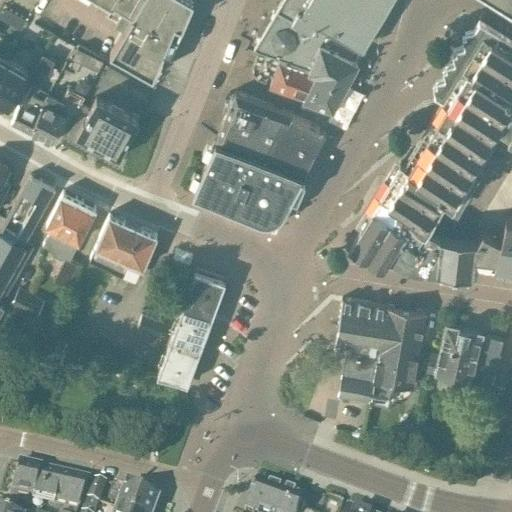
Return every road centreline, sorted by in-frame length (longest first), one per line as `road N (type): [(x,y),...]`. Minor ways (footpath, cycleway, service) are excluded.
road 1 (unclassified): [(283,267),(423,0)]
road 2 (tertiary): [(474,511),(233,434)]
road 3 (residential): [(511,299),(283,267)]
road 4 (unclassified): [(155,208),(233,0)]
road 5 (residential): [(211,487),(0,435)]
road 6 (tertiary): [(233,434),(286,297),(283,267)]
road 7 (tertiary): [(155,208),(0,131)]
road 8 (tertiary): [(283,267),(261,248),(155,208)]
road 9 (unknown): [(180,217),(111,333)]
